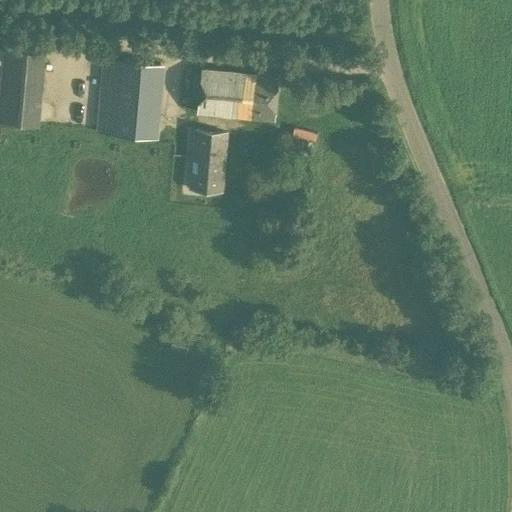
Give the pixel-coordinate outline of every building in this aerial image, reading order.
[(0,119),(49,121),(51,46),(0,44),(0,119)] [(163,132),(166,57),(103,55),(101,130),(163,132)] [(277,74),(201,67),(196,112),(273,119),(277,74)] [(222,190),(227,131),(194,128),(189,188),(222,190)] [(147,171),(144,190),(179,195),(182,177),(147,171)]
